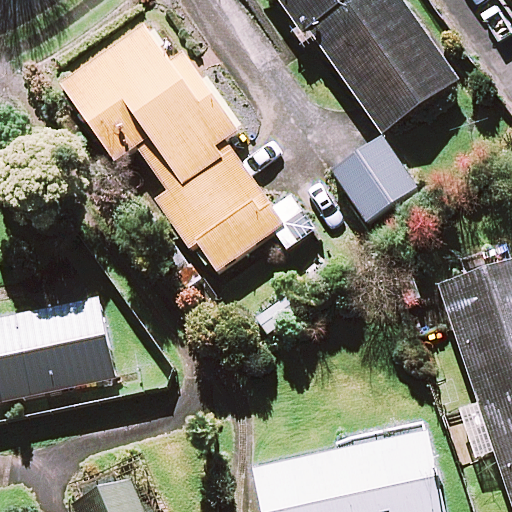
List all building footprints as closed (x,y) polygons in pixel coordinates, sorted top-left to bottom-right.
[(396,0),(277,0),(387,142),(462,85),(396,0)] [(155,36),(67,98),(226,292),(294,232),(155,36)] [(420,197),(386,147),(337,180),(371,230),(420,197)] [(511,275),(438,300),(511,494),(511,275)] [(0,417),(127,386),(110,309),(0,335),(0,417)] [(446,511),(431,440),(263,477),(266,511),(446,511)] [(140,511),(130,489),(80,511),(140,511)]
